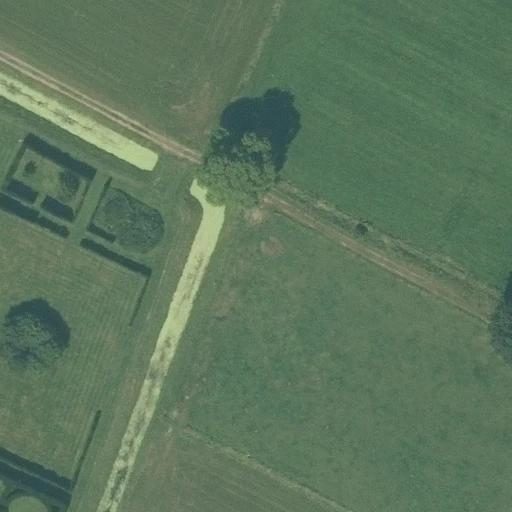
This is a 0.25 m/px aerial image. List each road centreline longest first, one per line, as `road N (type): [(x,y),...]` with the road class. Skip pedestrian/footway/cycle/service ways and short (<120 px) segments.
road 1 (track): [(185,154),(511,328)]
road 2 (track): [(0,56),(185,154)]
